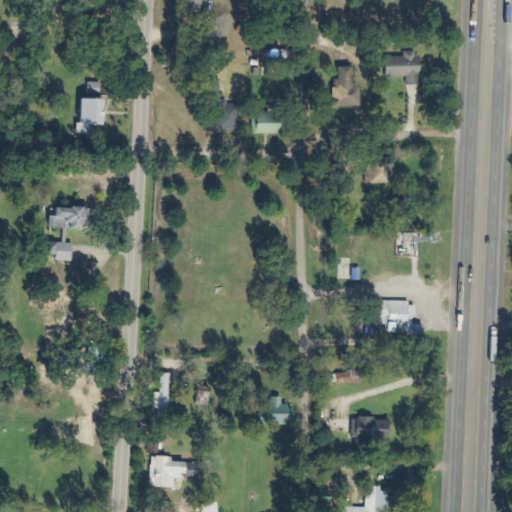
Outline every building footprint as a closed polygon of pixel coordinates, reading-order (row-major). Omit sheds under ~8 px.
[(178,0),(178,12),(200,13),(200,0),(178,0)] [(322,26),(367,26),(367,15),(322,15),(322,26)] [(400,77),(400,84),(414,84),(413,54),(380,54),(380,77),(400,77)] [(352,86),(348,86),(348,67),(328,67),(328,106),(353,106),(352,86)] [(72,135),(85,135),(85,125),(96,125),(96,99),(72,99),(72,135)] [(248,111),(248,133),(279,133),(279,99),(263,99),(263,111),(248,111)] [(235,129),(235,101),(213,101),(213,129),(235,129)] [(360,159),(360,183),(389,183),(389,159),(360,159)] [(80,229),(80,208),(43,208),(43,229),(80,229)] [(49,261),(67,261),(67,243),(35,243),(35,256),(49,256),(49,261)] [(331,266),(331,280),(353,280),(353,266),(331,266)] [(380,325),(379,331),(408,332),(409,302),(369,300),(368,325),(380,325)] [(329,312),(329,334),(351,334),(351,312),(329,312)] [(357,371),(344,370),(344,381),(356,382),(357,371)] [(165,417),(165,373),(154,373),(154,417),(165,417)] [(277,397),(266,397),(266,422),(287,422),(287,407),(277,407),(277,397)] [(348,439),(384,439),(384,418),(348,418),(348,439)] [(84,440),(84,419),(67,419),(67,425),(52,425),(52,440),(84,440)] [(151,459),(150,486),(169,487),(169,477),(194,477),(194,460),(151,459)] [(374,511),(374,510),(384,510),(385,488),(364,487),(363,507),(339,506),(338,511),(374,511)]
